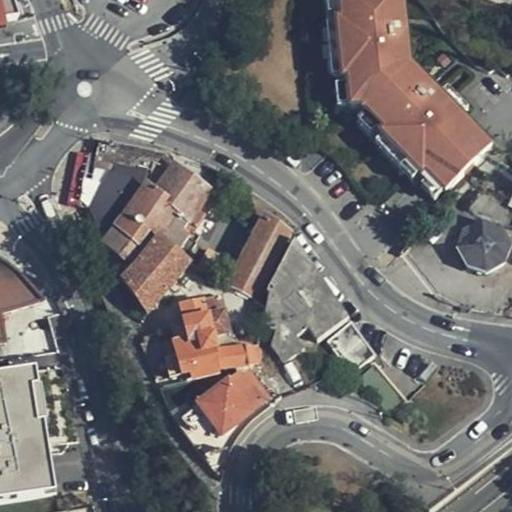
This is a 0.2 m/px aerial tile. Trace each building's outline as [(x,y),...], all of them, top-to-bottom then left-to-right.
[(408,47),(400,0),(335,0),(335,3),(337,22),(337,27),(333,28),(334,31),(340,82),(340,88),(347,113),(356,117),(362,121),(376,137),(373,140),(378,143),(414,184),(417,187),(422,183),(439,201),(440,203),(489,159),(412,76),(404,77),(400,49),(408,47)] [(337,22),(335,3),(322,4),(324,24),(337,22)] [(340,82),(334,31),(321,32),(327,84),(340,82)] [(412,76),(408,47),(400,49),(404,77),(412,76)] [(347,113),(340,88),(338,88),(339,92),(333,94),(339,116),(347,113)] [(376,137),(362,121),(353,130),(365,143),(371,137),(373,140),(376,137)] [(414,184),(378,143),(370,151),(407,190),(414,184)] [(162,175),(163,158),(100,150),(97,168),(162,175)] [(176,172),(162,175),(150,191),(180,219),(196,233),(216,202),(176,172)] [(429,209),(438,201),(422,183),(417,187),(421,191),(417,195),(429,209)] [(124,287),(153,320),(156,319),(194,265),(191,263),(160,245),(180,219),(150,191),(109,249),(136,275),(124,287)] [(290,236),(269,218),(251,253),(245,250),(240,259),(246,263),(230,290),(253,305),(290,236)] [(196,233),(180,219),(160,245),(191,263),(201,248),(191,240),(196,233)] [(496,267),(502,250),(494,229),(471,220),(455,229),(447,251),(454,271),(473,278),(496,267)] [(0,348),(7,347),(3,320),(42,306),(26,287),(12,275),(0,265),(0,348)] [(217,359),(245,352),(251,351),(251,348),(247,337),(233,341),(219,302),(207,304),(211,324),(212,333),(216,355),(217,359)] [(211,324),(207,304),(182,312),(188,330),(211,324)] [(373,361),(351,323),(324,339),(346,376),(373,361)] [(211,324),(188,330),(191,340),(212,333),(211,324)] [(188,330),(175,334),(178,347),(185,364),(216,355),(212,333),(191,340),(188,330)] [(43,334),(29,337),(26,343),(27,356),(47,353),(43,334)] [(186,383),(187,387),(220,376),(219,373),(217,359),(216,355),(185,364),(178,347),(165,352),(168,366),(164,368),(171,388),(186,383)] [(217,359),(219,373),(249,364),(245,352),(217,359)] [(27,361),(0,364),(0,370),(2,381),(31,375),(27,361)] [(398,406),(372,371),(356,384),(382,418),(398,406)] [(249,377),(234,387),(239,395),(254,385),(249,377)] [(220,437),(267,405),(254,385),(239,395),(234,387),(202,409),(220,437)] [(0,469),(53,460),(42,406),(0,413),(0,469)] [(266,475),(265,486),(263,508),(298,511),(299,482),(291,482),(291,476),(269,475),(266,475)]
